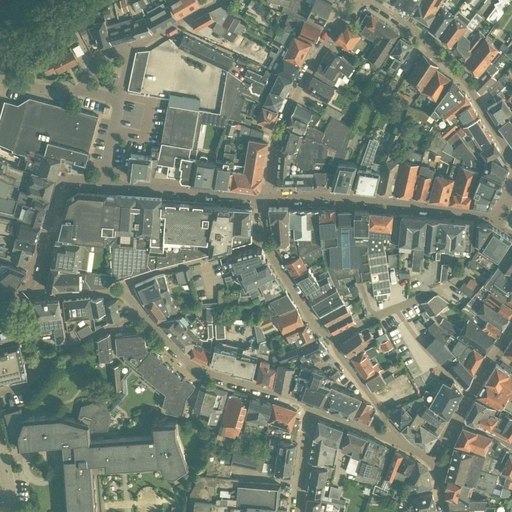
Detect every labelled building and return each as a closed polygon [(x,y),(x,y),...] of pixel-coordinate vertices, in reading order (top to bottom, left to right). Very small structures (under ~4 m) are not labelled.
[(137,13),(143,10),(138,0),(137,0),(132,3),(137,13)] [(168,0),(178,18),(189,11),(182,0),(168,0)] [(182,0),(189,11),(200,5),(197,0),(182,0)] [(290,10),(293,0),(269,0),(284,4),(282,11),(289,13),(289,14),(293,16),(295,13),(290,10)] [(298,7),(299,0),(293,0),(290,10),(295,13),(296,13),(298,7)] [(304,4),(327,14),(332,4),(324,0),(299,0),(298,7),(303,9),(304,4)] [(393,0),(393,1),(412,12),(419,0),(393,0)] [(428,22),(440,4),(442,0),(419,0),(412,12),(428,22)] [(495,6),(486,18),(494,24),(511,0),(498,0),(499,1),(494,3),(495,6)] [(163,4),(156,8),(165,25),(176,19),(168,5),(165,7),(163,4)] [(323,25),(327,14),(304,4),(303,9),(309,12),(306,18),(323,25)] [(444,30),(454,15),(440,4),(428,22),(429,23),(427,27),(429,29),(440,38),(445,31),(444,30)] [(150,15),(146,17),(154,31),(165,25),(156,8),(148,12),(150,15)] [(221,23),(215,18),(213,18),(209,11),(208,9),(202,13),(192,19),(190,20),(191,22),(196,30),(214,20),(217,21),(212,29),(222,35),(227,27),(221,23)] [(470,20),(458,10),(454,15),(444,30),(445,31),(440,38),(449,45),(450,46),(466,25),(470,20)] [(227,27),(234,30),(241,19),(228,11),(215,18),(221,23),(227,27)] [(466,25),(466,26),(472,30),(483,16),(477,12),(466,25)] [(306,17),(296,13),(295,13),(293,16),(289,14),(282,29),(292,33),(295,24),(302,27),(299,34),(314,41),(321,28),(305,21),(306,17)] [(368,35),(379,19),(371,14),(370,16),(366,14),(357,28),(361,31),(368,35)] [(132,23),(136,37),(151,33),(144,17),(132,21),(132,23)] [(374,40),(385,23),(379,19),(368,35),(373,38),(372,39),(374,40)] [(107,30),(108,30),(105,20),(88,28),(93,37),(95,37),(96,40),(98,47),(111,44),(107,30)] [(123,41),(136,37),(132,23),(120,26),(123,41)] [(385,23),(374,40),(377,42),(367,57),(373,61),(370,65),(376,69),(379,65),(400,33),(385,23)] [(360,33),(347,24),(343,30),(343,29),(335,40),(343,45),(342,47),(347,51),(348,49),(350,50),(351,49),(355,52),(358,47),(362,50),(367,42),(358,36),(360,33)] [(466,25),(450,46),(452,48),(464,62),(471,53),(475,48),(485,36),(478,31),(470,42),(461,33),(466,26),(466,25)] [(122,41),(123,41),(120,26),(108,30),(107,30),(111,44),(122,41)] [(495,34),(500,38),(507,30),(502,26),(495,34)] [(234,30),(227,27),(222,35),(233,41),(238,33),(234,30)] [(276,39),(305,54),(311,43),(308,41),(295,35),(292,41),(278,33),(276,38),(274,37),(274,38),(276,39)] [(228,70),(234,57),(184,34),(178,46),(228,70)] [(471,53),(464,62),(466,64),(477,75),(488,64),(491,61),(495,65),(503,55),(509,47),(502,41),(498,49),(485,36),(475,48),(471,53)] [(396,69),(402,59),(412,44),(400,37),(391,52),(399,57),(397,59),(395,58),(390,65),(396,69)] [(300,64),(305,54),(276,39),(274,38),(271,42),(279,47),(277,52),(300,64)] [(322,58),(323,59),(342,71),(347,75),(353,66),(351,65),(352,65),(351,65),(355,60),(343,52),(340,57),(328,49),(322,58)] [(58,73),(78,63),(71,50),(47,63),(52,73),(57,70),(58,73)] [(141,92),(149,50),(136,51),(128,89),(141,92)] [(300,64),(277,52),(276,52),(271,50),(269,54),(282,60),(276,71),(292,78),(300,64)] [(420,90),(421,90),(436,67),(437,65),(423,53),(406,79),(420,90)] [(333,85),(342,71),(323,59),(314,72),(333,85)] [(492,63),(487,69),(477,79),(473,83),(480,93),(487,86),(496,78),(492,74),(498,68),(492,63)] [(263,75),(247,67),(244,74),(244,75),(244,76),(245,77),(245,78),(246,79),(247,80),(252,82),(251,84),(242,80),(236,95),(245,98),(246,95),(264,103),(263,105),(278,110),(283,96),(288,87),(263,75)] [(436,67),(421,90),(436,101),(451,79),(436,67)] [(292,78),(276,71),(275,72),(270,71),(266,69),(263,75),(288,87),(292,78)] [(228,70),(220,113),(229,115),(232,106),(234,100),(236,95),(242,80),(228,70)] [(327,103),(335,88),(313,75),(304,90),(327,103)] [(386,96),(397,80),(392,77),(382,93),(386,96)] [(511,109),(511,107),(511,106),(510,108),(502,97),(498,91),(510,81),(506,77),(500,82),(490,91),(496,101),(487,108),(497,124),(511,109)] [(452,103),(465,92),(453,79),(434,107),(430,113),(427,112),(420,126),(428,130),(429,126),(431,127),(433,125),(436,119),(436,118),(440,114),(441,112),(452,103)] [(360,102),(368,90),(362,86),(355,99),(360,102)] [(457,112),(471,102),(465,92),(452,103),(441,112),(445,117),(449,117),(453,122),(460,117),(457,112)] [(191,182),(196,157),(197,149),(200,147),(202,135),(200,133),(202,122),(204,110),(198,109),(200,98),(179,94),(177,106),(168,104),(165,123),(157,162),(169,164),(167,176),(180,178),(182,181),(191,182)] [(245,98),(236,95),(234,100),(232,106),(229,115),(228,117),(229,117),(250,124),(252,119),(245,117),(246,113),(240,112),(245,98)] [(28,149),(61,157),(85,163),(98,115),(29,97),(18,104),(4,100),(0,115),(0,143),(13,149),(12,151),(26,154),(28,149)] [(457,112),(460,117),(464,121),(477,113),(471,102),(457,112)] [(272,125),(277,112),(253,103),(250,112),(260,115),(258,120),(263,122),(262,124),(269,127),(270,125),(272,125)] [(296,116),(307,122),(307,121),(312,112),(297,103),(291,114),(296,116)] [(323,111),(339,119),(342,113),(327,104),(323,111)] [(411,119),(415,108),(409,105),(404,117),(411,119)] [(420,126),(427,112),(416,107),(415,108),(411,119),(410,121),(420,126)] [(511,144),(511,109),(497,124),(498,125),(511,145),(511,144)] [(204,110),(202,122),(226,127),(227,122),(229,117),(228,117),(229,115),(220,113),(204,110)] [(339,119),(323,111),(321,116),(329,120),(324,131),(320,141),(319,140),(318,144),(316,147),(315,165),(314,165),(313,187),(328,187),(329,170),(332,161),(336,162),(343,146),(350,126),(339,119)] [(303,133),(307,122),(296,116),(291,114),(287,126),(303,133)] [(473,137),(486,129),(479,117),(463,127),(468,135),(470,133),(473,137)] [(392,192),(402,158),(401,158),(400,162),(390,160),(402,123),(397,121),(393,131),(392,131),(383,158),(382,163),(379,172),(375,191),(392,194),(392,192)] [(226,127),(224,132),(232,135),(236,124),(227,122),(226,127)] [(446,129),(441,134),(445,137),(450,133),(458,126),(454,122),(446,129)] [(233,169),(230,187),(255,191),(260,187),(262,176),(268,141),(262,140),(264,131),(251,127),(238,123),(236,129),(240,130),(239,136),(249,138),(244,170),(233,169)] [(320,141),(324,131),(310,125),(306,135),(319,140),(320,141)] [(448,139),(446,140),(433,125),(431,127),(429,126),(428,130),(435,133),(429,145),(440,153),(438,159),(439,159),(439,158),(449,163),(445,175),(436,173),(429,197),(429,199),(447,202),(447,200),(454,177),(460,159),(458,159),(460,152),(454,148),(454,147),(451,143),(452,143),(448,139)] [(277,174),(276,188),(313,187),(314,165),(315,149),(308,146),(311,138),(286,127),(280,145),(280,146),(277,174)] [(461,137),(466,133),(460,127),(456,130),(461,137)] [(480,149),(494,141),(486,129),(473,137),(480,149)] [(448,139),(452,143),(459,136),(456,132),(448,139)] [(479,162),(480,160),(479,160),(463,140),(454,147),(454,148),(460,152),(478,162),(478,161),(479,162)] [(494,141),(480,149),(487,160),(500,151),(494,141)] [(230,187),(233,169),(232,170),(230,169),(230,166),(231,164),(233,164),(235,151),(229,151),(231,143),(225,142),(223,161),(217,161),(215,160),(215,161),(212,184),(212,185),(230,187)] [(437,159),(438,159),(440,153),(429,145),(428,147),(426,146),(423,154),(420,162),(412,196),(428,198),(433,175),(432,175),(437,159)] [(350,149),(343,146),(336,162),(338,162),(331,187),(337,188),(337,187),(347,188),(347,189),(349,189),(356,163),(345,162),(350,149)] [(420,162),(423,154),(413,151),(414,148),(405,146),(402,158),(392,192),(412,196),(420,162)] [(128,174),(128,176),(137,177),(137,175),(150,177),(150,175),(151,162),(157,163),(157,162),(160,147),(152,147),(151,156),(131,154),(128,174)] [(56,177),(61,157),(28,149),(26,154),(24,159),(27,160),(25,168),(56,177)] [(379,172),(382,163),(372,161),(371,167),(367,166),(372,152),(364,149),(359,168),(354,188),(354,189),(375,192),(375,191),(379,172)] [(479,163),(478,162),(460,152),(458,159),(460,159),(462,160),(461,164),(459,163),(449,202),(470,205),(479,163)] [(215,161),(215,160),(196,157),(191,182),(212,184),(215,161)] [(480,172),(502,180),(507,167),(492,158),(489,162),(487,162),(482,171),(480,171),(480,172)] [(9,164),(0,160),(0,177),(9,182),(20,185),(19,186),(22,187),(21,190),(49,198),(50,198),(56,177),(25,168),(25,169),(17,166),(16,167),(9,164)] [(480,172),(480,171),(479,170),(482,162),(480,160),(479,162),(478,161),(478,162),(479,163),(470,205),(473,205),(486,207),(490,208),(502,180),(480,172)] [(46,209),(49,198),(21,190),(22,187),(19,186),(20,185),(9,182),(0,177),(0,195),(22,201),(22,202),(46,209)] [(62,216),(61,218),(75,219),(73,240),(91,242),(104,243),(107,243),(108,233),(114,233),(116,194),(108,193),(92,191),(78,190),(68,197),(62,216)] [(108,233),(107,243),(110,244),(111,274),(111,282),(132,276),(158,268),(162,212),(162,202),(162,201),(162,197),(116,193),(116,194),(114,233),(108,233)] [(41,223),(46,209),(22,202),(22,201),(0,195),(0,212),(17,217),(41,223)] [(162,212),(158,268),(210,254),(213,234),(210,234),(216,205),(204,204),(194,203),(194,204),(190,203),(190,202),(181,202),(181,203),(177,202),(167,201),(167,202),(162,202),(162,212)] [(213,234),(210,254),(231,248),(235,206),(216,205),(210,234),(213,234)] [(235,206),(231,248),(250,243),(252,222),(251,222),(252,209),(252,208),(235,206)] [(286,262),(300,254),(296,238),(293,238),(293,227),(290,226),(289,207),(269,207),(271,220),(274,245),(278,251),(286,262)] [(322,245),(320,208),(293,207),(289,207),(290,226),(293,227),(293,238),(296,238),(300,254),(312,248),(312,246),(322,245)] [(335,285),(335,286),(336,287),(340,284),(338,278),(355,274),(357,282),(361,281),(357,263),(355,250),(354,238),(355,238),(355,224),(354,211),(336,210),(336,208),(331,208),(326,207),(326,208),(323,208),(320,208),(322,245),(323,253),(325,262),(330,274),(335,285)] [(369,220),(369,211),(354,211),(355,224),(355,238),(354,238),(355,250),(357,263),(361,281),(371,280),(368,254),(369,220)] [(398,247),(401,215),(392,214),(369,211),(369,220),(368,254),(371,280),(373,296),(376,295),(377,299),(388,297),(388,292),(391,292),(385,248),(383,248),(383,246),(386,246),(387,239),(390,239),(389,242),(389,247),(398,247)] [(0,232),(36,241),(40,225),(22,221),(0,215),(0,232)] [(424,245),(426,217),(401,215),(398,247),(413,249),(412,270),(420,271),(421,258),(423,258),(424,245)] [(436,247),(439,218),(426,217),(424,245),(436,247)] [(61,218),(56,239),(63,240),(73,241),(73,240),(75,219),(61,218)] [(439,218),(436,247),(437,247),(436,258),(440,259),(441,247),(450,248),(449,254),(453,254),(454,248),(463,249),(471,250),(474,250),(475,244),(471,244),(473,222),(466,221),(439,218)] [(479,245),(493,226),(489,224),(477,222),(476,243),(479,245)] [(493,226),(479,245),(480,245),(472,257),(479,261),(477,264),(481,267),(483,264),(491,270),(511,238),(493,226)] [(34,252),(36,241),(0,232),(0,254),(7,256),(9,250),(12,250),(11,257),(27,261),(30,251),(34,252)] [(55,241),(52,264),(59,265),(76,268),(80,269),(80,267),(87,268),(91,244),(75,242),(73,241),(63,240),(63,242),(55,241)] [(304,263),(323,253),(322,245),(312,246),(312,248),(300,254),(286,262),(293,274),(307,267),(304,263)] [(510,273),(511,269),(511,245),(498,263),(499,263),(484,283),(511,302),(511,288),(510,287),(511,286),(504,281),(506,277),(502,274),(506,269),(510,271),(509,272),(510,273)] [(266,257),(262,248),(256,248),(242,252),(228,256),(234,270),(238,268),(239,273),(240,273),(256,266),(256,264),(262,262),(261,259),(266,257)] [(398,266),(398,253),(387,254),(389,267),(398,266)] [(246,288),(276,274),(267,260),(262,262),(256,264),(256,266),(240,273),(239,273),(238,273),(246,288)] [(0,298),(2,297),(6,293),(6,294),(13,288),(17,284),(22,277),(26,271),(10,265),(1,263),(1,265),(0,265),(0,298)] [(51,264),(46,287),(80,287),(88,287),(89,276),(80,276),(80,269),(76,268),(59,265),(52,264),(51,264)] [(440,282),(447,279),(448,264),(442,264),(440,282)] [(185,280),(193,278),(190,267),(182,269),(185,280)] [(335,285),(330,274),(317,280),(308,268),(293,275),(304,291),(310,299),(311,298),(312,299),(335,286),(335,285)] [(162,296),(165,304),(173,301),(168,288),(164,273),(158,275),(134,285),(142,301),(143,301),(143,302),(162,296)] [(267,296),(284,288),(277,276),(261,283),(267,296)] [(477,289),(480,282),(474,279),(471,286),(477,289)] [(471,298),(463,305),(480,316),(481,314),(502,327),(509,317),(508,317),(509,316),(511,311),(511,302),(484,283),(483,283),(482,285),(476,291),(474,294),(472,296),(471,298)] [(245,291),(248,296),(252,296),(261,292),(257,284),(248,288),(248,289),(245,291)] [(324,302),(349,289),(347,286),(345,287),(344,285),(341,286),(340,284),(336,287),(335,286),(312,299),(311,300),(316,308),(325,304),(324,302)] [(359,294),(356,284),(349,287),(353,297),(359,294)] [(321,315),(345,303),(341,296),(350,291),(349,289),(324,302),(325,304),(316,308),(321,316),(321,315)] [(271,316),(280,312),(296,306),(285,290),(270,297),(275,306),(268,309),(271,316)] [(420,302),(429,315),(451,303),(437,293),(420,302)] [(166,316),(169,315),(165,304),(162,296),(143,302),(157,320),(166,316)] [(91,297),(64,300),(66,319),(94,316),(93,315),(91,298),(91,297)] [(103,297),(91,298),(93,315),(106,311),(104,302),(103,297)] [(43,300),(34,301),(34,302),(40,326),(41,333),(51,332),(50,325),(56,324),(58,324),(59,326),(56,328),(54,330),(56,344),(59,344),(59,345),(65,345),(66,344),(62,322),(62,321),(59,299),(58,299),(54,300),(49,300),(48,300),(46,300),(45,300),(43,300)] [(117,300),(104,302),(106,311),(108,320),(120,318),(117,300)] [(434,320),(429,315),(420,302),(416,305),(430,329),(437,335),(439,337),(449,345),(472,374),(482,359),(484,353),(455,334),(439,323),(434,320)] [(328,325),(351,312),(345,303),(321,315),(328,325)] [(463,305),(459,309),(467,315),(467,316),(469,317),(468,318),(497,336),(502,327),(481,314),(480,316),(463,305)] [(207,320),(208,320),(217,319),(218,319),(217,306),(206,306),(207,320)] [(283,332),(303,324),(297,308),(276,317),(283,332)] [(351,312),(328,325),(333,333),(356,321),(364,317),(363,313),(356,316),(355,313),(352,314),(351,312)] [(191,321),(185,315),(164,319),(164,322),(161,325),(171,335),(191,321)] [(20,341),(15,318),(10,316),(7,317),(0,321),(0,343),(1,345),(20,341)] [(193,343),(199,337),(200,336),(198,334),(205,328),(202,322),(196,316),(191,321),(171,335),(185,350),(193,343)] [(270,317),(255,323),(255,329),(272,323),(270,317)] [(497,336),(468,318),(460,329),(443,317),(439,323),(455,334),(484,353),(497,336)] [(217,323),(215,323),(216,338),(225,338),(225,323),(217,323)] [(301,343),(314,337),(307,323),(284,334),(288,343),(299,338),(301,343)] [(86,334),(92,331),(89,325),(83,328),(86,334)] [(150,350),(147,347),(148,346),(146,344),(144,330),(115,333),(117,353),(123,352),(124,356),(126,358),(123,361),(131,367),(122,378),(122,380),(120,380),(119,365),(110,365),(113,390),(121,389),(121,387),(122,386),(123,393),(111,407),(108,408),(104,397),(81,405),(77,420),(58,414),(25,417),(21,406),(3,411),(9,435),(13,447),(19,446),(19,447),(63,444),(64,456),(62,456),(66,511),(96,511),(97,510),(98,510),(98,504),(96,504),(96,497),(97,497),(97,490),(95,490),(94,482),(96,482),(96,476),(94,476),(93,462),(106,461),(106,468),(114,467),(114,462),(121,462),(121,467),(129,466),(129,461),(135,461),(136,466),(144,465),(143,460),(150,459),(151,464),(158,464),(158,462),(161,462),(165,473),(172,470),(171,466),(180,465),(181,469),(181,470),(188,466),(177,434),(176,422),(153,423),(154,435),(90,440),(89,431),(107,429),(110,416),(109,412),(112,411),(127,394),(126,379),(134,369),(141,375),(142,374),(146,377),(143,380),(151,386),(154,383),(157,386),(154,389),(162,395),(165,392),(165,393),(164,398),(160,397),(158,404),(166,406),(165,410),(184,415),(188,400),(186,400),(187,396),(195,385),(184,376),(183,377),(161,359),(163,357),(151,348),(150,350)] [(352,358),(363,352),(360,348),(374,337),(369,330),(362,335),(359,331),(341,344),(349,355),(350,355),(352,358)] [(97,359),(112,358),(110,332),(96,340),(97,359)] [(465,386),(472,374),(449,345),(439,337),(437,335),(426,345),(441,361),(441,360),(448,354),(455,362),(448,368),(457,377),(465,386)] [(199,337),(193,343),(192,345),(190,356),(209,363),(210,353),(212,339),(204,339),(199,337)] [(326,347),(319,339),(320,338),(318,337),(296,348),(281,353),(279,354),(281,361),(280,362),(300,356),(302,361),(327,349),(326,347)] [(269,353),(269,349),(270,349),(268,339),(259,341),(258,351),(269,353)] [(388,340),(380,344),(384,351),(392,347),(388,340)] [(1,345),(0,343),(0,381),(28,375),(20,341),(1,345)] [(252,377),(257,355),(237,351),(237,349),(215,344),(210,364),(231,369),(230,372),(252,377)] [(365,379),(379,371),(378,371),(381,369),(377,362),(373,364),(369,358),(378,352),(374,346),(365,351),(363,352),(352,358),(351,358),(365,379)] [(281,361),(279,354),(272,355),(274,362),(281,361)] [(273,387),(277,368),(269,367),(270,362),(261,360),(256,382),(273,387)] [(511,373),(496,363),(485,380),(486,380),(477,396),(477,397),(500,409),(502,406),(511,412),(511,373)] [(289,391),(294,368),(278,364),(274,387),(289,391)] [(298,374),(291,391),(298,393),(298,395),(305,398),(314,401),(321,403),(331,384),(341,374),(337,370),(328,378),(322,375),(323,372),(313,368),(312,371),(300,367),(298,374)] [(373,392),(393,380),(392,379),(395,377),(392,372),(384,378),(379,371),(365,379),(373,392)] [(421,397),(422,398),(424,399),(426,402),(448,417),(449,414),(453,407),(454,408),(457,407),(458,404),(458,402),(457,401),(463,391),(453,380),(451,385),(443,380),(443,381),(435,394),(431,392),(426,389),(421,397)] [(401,383),(396,387),(392,381),(375,392),(375,393),(374,393),(377,398),(379,397),(381,402),(404,388),(401,383)] [(207,413),(214,387),(201,383),(194,409),(207,413)] [(331,384),(321,403),(336,410),(352,416),(359,403),(358,403),(361,398),(331,384)] [(214,387),(207,413),(210,414),(208,421),(216,424),(221,408),(222,408),(226,395),(217,392),(218,388),(214,387)] [(407,392),(404,388),(381,402),(384,406),(383,406),(386,411),(387,411),(388,412),(405,401),(401,396),(407,392)] [(238,435),(240,429),(249,400),(230,394),(225,408),(226,408),(217,438),(222,439),(223,434),(235,438),(236,434),(238,435)] [(266,423),(271,402),(251,396),(248,411),(246,419),(266,423)] [(418,411),(424,416),(432,421),(429,425),(438,432),(447,418),(422,401),(424,399),(422,398),(420,396),(417,399),(416,399),(410,402),(418,410),(418,411)] [(352,416),(351,418),(368,423),(369,421),(375,410),(371,408),(373,406),(371,404),(363,398),(359,403),(352,416)] [(492,414),(493,414),(496,408),(487,404),(476,398),(475,399),(465,415),(465,417),(465,419),(467,420),(466,420),(478,425),(480,419),(483,420),(484,418),(486,419),(487,417),(484,416),(485,414),(487,415),(488,414),(491,415),(492,414)] [(273,402),(269,421),(291,428),(294,418),(297,410),(273,402)] [(400,426),(412,415),(406,409),(411,405),(408,402),(402,405),(390,415),(400,426)] [(424,416),(418,411),(417,410),(409,423),(408,422),(400,428),(410,438),(425,448),(429,447),(429,448),(438,433),(420,422),(424,416)] [(511,416),(501,411),(498,416),(493,414),(492,414),(491,415),(488,414),(487,415),(485,414),(484,416),(487,417),(486,419),(484,418),(483,420),(480,419),(478,425),(494,433),(511,441),(511,438),(511,416)] [(291,428),(290,432),(297,434),(299,419),(294,418),(291,428)] [(328,470),(333,471),(334,465),(334,464),(338,446),(343,428),(318,418),(313,438),(312,438),(308,461),(311,462),(310,465),(312,466),(328,468),(328,470)] [(501,461),(504,462),(509,450),(504,448),(505,447),(498,442),(491,438),(491,437),(478,432),(463,426),(455,443),(473,449),(484,453),(484,452),(484,453),(501,461)] [(358,458),(367,437),(348,429),(343,443),(341,450),(351,454),(348,462),(351,463),(348,471),(356,474),(360,459),(358,458)] [(386,446),(387,445),(380,442),(367,437),(365,443),(362,450),(359,456),(358,458),(360,459),(357,472),(365,475),(377,478),(380,479),(385,466),(379,464),(386,446)] [(277,456),(293,459),(295,444),(291,444),(292,442),(291,442),(279,441),(277,456)] [(501,461),(484,453),(486,455),(485,456),(483,455),(483,456),(454,446),(445,477),(475,487),(492,492),(498,474),(497,474),(501,461)] [(394,477),(403,454),(395,450),(385,477),(385,479),(384,478),(381,485),(375,483),(374,485),(371,492),(385,498),(388,489),(391,481),(391,480),(392,480),(393,476),(394,477)] [(230,477),(231,464),(225,463),(227,455),(212,451),(208,458),(207,464),(199,463),(199,469),(207,469),(207,475),(200,474),(190,492),(189,502),(188,511),(286,511),(287,506),(288,497),(279,496),(280,484),(238,481),(238,477),(230,477)] [(259,459),(260,457),(233,452),(231,464),(257,469),(259,459)] [(511,476),(511,475),(511,454),(509,453),(500,473),(506,476),(503,486),(508,488),(511,476)] [(409,479),(409,477),(407,476),(408,474),(415,460),(403,454),(394,477),(401,480),(400,482),(406,485),(409,479)] [(291,473),(293,459),(277,456),(276,463),(264,461),(265,460),(259,459),(257,469),(275,472),(275,473),(287,474),(287,472),(291,473)] [(409,479),(406,485),(412,488),(414,486),(417,488),(417,489),(417,490),(432,487),(429,474),(428,470),(427,468),(417,461),(411,471),(409,477),(409,479)] [(332,477),(333,471),(328,470),(328,468),(312,466),(310,479),(325,482),(325,480),(327,470),(329,471),(329,473),(328,473),(327,476),(332,477)] [(363,481),(374,485),(377,478),(365,475),(363,481)] [(475,487),(445,477),(446,477),(444,482),(445,487),(448,488),(445,496),(449,497),(455,499),(455,498),(456,497),(469,502),(470,498),(473,486),(475,487)] [(329,480),(325,480),(325,482),(310,479),(307,493),(322,495),(324,484),(329,485),(329,480)] [(509,497),(511,489),(502,487),(500,495),(509,497)] [(416,511),(435,507),(432,493),(414,496),(413,492),(403,494),(401,500),(406,499),(408,509),(405,509),(405,511),(412,511),(416,511)] [(346,500),(321,495),(321,499),(307,497),(305,511),(324,511),(325,503),(344,507),(346,500)] [(487,498),(470,498),(469,502),(456,497),(455,498),(455,499),(449,497),(448,500),(450,507),(473,507),(486,507),(487,498)]
